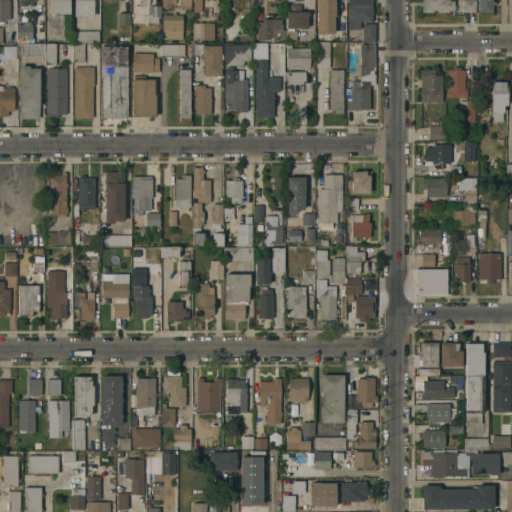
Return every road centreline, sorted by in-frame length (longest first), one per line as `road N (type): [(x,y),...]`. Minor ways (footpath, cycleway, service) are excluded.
road 1 (residential): [(398,0),(395,511)]
road 2 (residential): [(395,143),(0,144)]
road 3 (residential): [(395,349),(0,349)]
